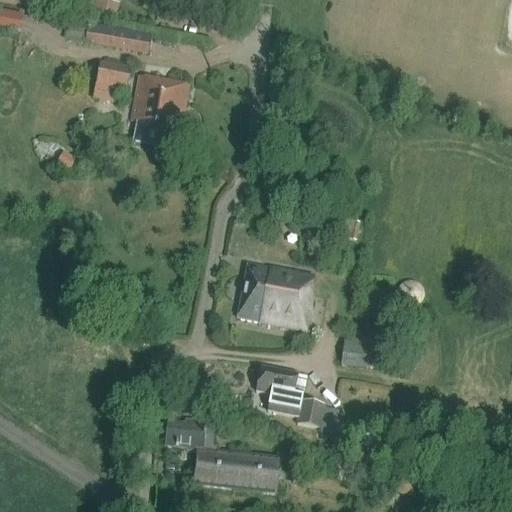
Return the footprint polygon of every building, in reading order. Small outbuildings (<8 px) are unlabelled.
[(0,0),(0,6),(48,10),(48,0),(0,0)] [(119,5),(95,1),(92,21),(115,24),(119,5)] [(23,17),(0,13),(0,30),(20,34),(23,17)] [(151,37),(88,26),(85,44),(148,55),(151,37)] [(129,71),(100,65),(95,88),(125,94),(129,71)] [(186,87),(137,79),(130,123),(134,124),(131,143),(170,150),(173,131),(178,132),(186,87)] [(69,173),(75,162),(63,156),(57,166),(69,173)] [(310,279),(245,269),(236,323),(304,335),(311,297),(307,296),(310,279)] [(376,372),(380,341),(344,337),(340,368),(376,372)] [(301,401),(292,399),(296,377),(260,370),(255,394),(270,397),(267,414),(298,420),(297,426),(320,430),(319,435),(334,438),(338,414),(324,411),(324,407),(301,403),(301,401)] [(392,420),(412,423),(415,396),(396,393),(392,420)] [(197,455),(193,488),(273,496),(277,467),(277,462),(217,455),(217,451),(213,450),(215,431),(204,430),(204,429),(184,427),(183,428),(168,426),(166,450),(185,451),(184,454),(197,455)] [(441,511),(447,491),(394,477),(389,495),(421,503),(418,511),(441,511)]
